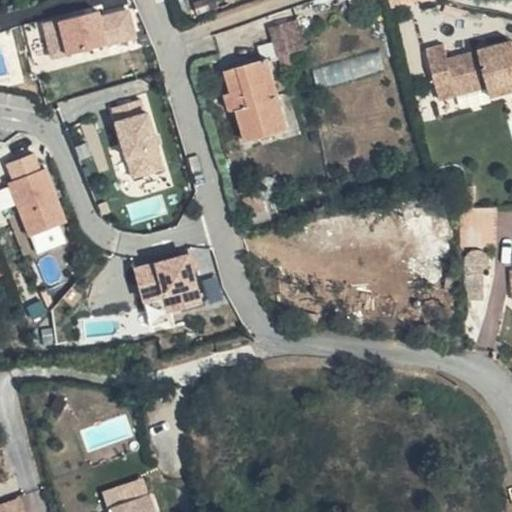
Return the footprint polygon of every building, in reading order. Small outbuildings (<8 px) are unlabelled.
[(93,12),(56,21),(64,53),(101,43),(93,12)] [(33,52),(48,51),(46,19),(31,20),(33,52)] [(301,54),(294,26),(265,33),(272,61),(301,54)] [(451,85),(456,102),(490,94),(492,101),(511,96),(511,43),(449,59),(445,45),(424,50),(434,89),(451,85)] [(323,88),(386,64),(379,46),(316,70),(323,88)] [(287,142),(264,61),(223,72),(246,153),(287,142)] [(438,107),(456,102),(451,85),(434,89),(438,107)] [(137,102),(108,112),(132,181),(163,170),(144,115),(141,116),(137,102)] [(43,168),(8,182),(26,229),(61,216),(43,168)] [(280,197),(283,197),(293,192),(297,182),(293,173),(286,168),(275,168),(268,175),(266,184),(270,193),(280,197)] [(405,206),(406,249),(453,247),(451,204),(405,206)] [(187,254),(133,267),(146,321),(200,308),(187,254)] [(497,255),(479,256),(471,265),(472,307),(492,306),(492,279),(498,268),(497,255)] [(120,511),(136,506),(138,511),(153,511),(155,511),(144,487),(105,505),(108,511),(120,511)]
